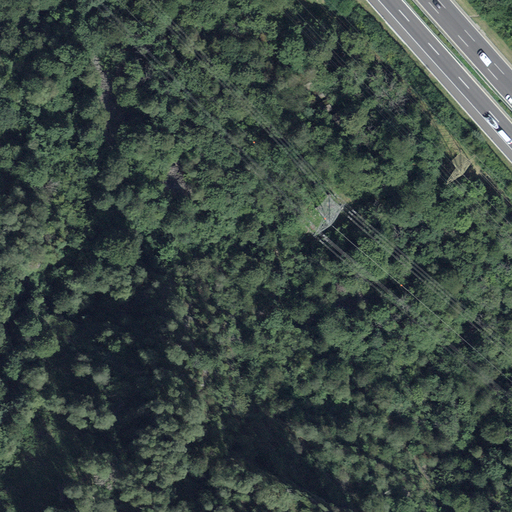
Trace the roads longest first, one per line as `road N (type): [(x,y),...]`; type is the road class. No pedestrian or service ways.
road 1 (motorway): [(395,0),(511,127)]
road 2 (motorway): [(511,88),(429,0)]
